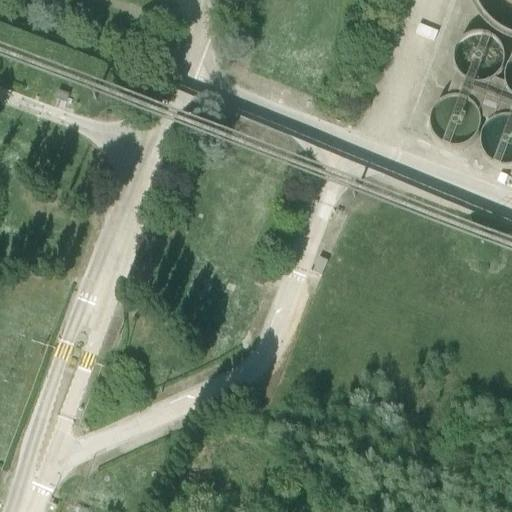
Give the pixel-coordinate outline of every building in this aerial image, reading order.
[(511,51),(511,0),(464,0),(468,14),(483,36),(506,50),(511,51)] [(485,93),(494,90),(502,84),(506,75),(507,66),(504,57),(498,49),(490,45),(480,44),(471,47),(463,53),(459,61),(458,71),(461,80),(467,87),(476,92),(485,93)] [(459,81),(448,110),(449,109),(460,108),(469,111),(476,117),(482,128),(493,132),(498,129),(507,127),(511,127),(511,103),(508,96),(507,94),(496,89),(494,91),(484,94),(472,93),(464,88),(459,81)] [(459,159),(468,156),(475,150),(480,141),(481,132),(478,123),(472,115),(463,111),(454,110),(445,113),(437,119),(433,127),(432,137),(435,146),(441,154),(449,158),(459,159)] [(509,178),(511,177),(511,130),(504,130),(495,132),(489,134),(487,138),(483,147),(482,157),(485,166),(491,173),(500,178),(509,178)]
